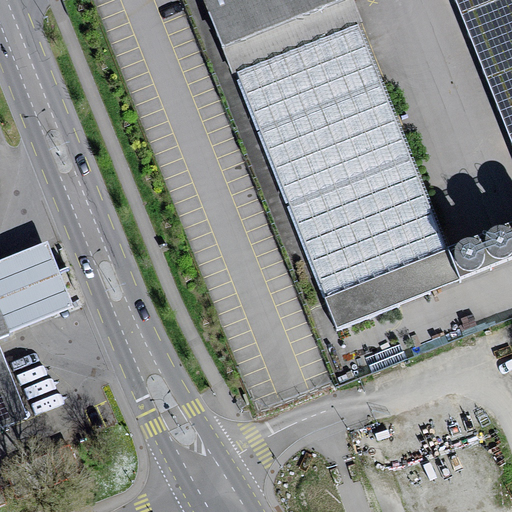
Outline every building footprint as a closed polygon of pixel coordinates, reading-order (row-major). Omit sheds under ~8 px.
[(204,0),(335,330),(462,280),(448,247),(350,0),(204,0)] [(511,0),(455,0),(511,143),(511,0)] [(511,221),(448,247),(462,280),(511,260),(511,221)] [(74,305),(47,240),(0,259),(0,310),(9,332),(74,305)] [(0,430),(29,419),(0,347),(0,338),(9,335),(9,332),(0,310),(0,430)]
